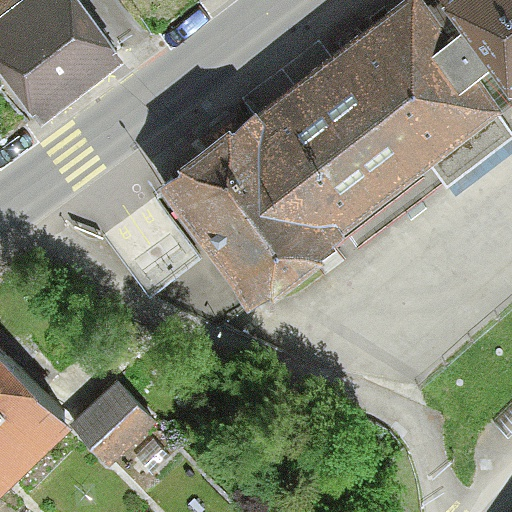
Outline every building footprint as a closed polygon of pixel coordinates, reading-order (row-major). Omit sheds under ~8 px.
[(116,54),(75,0),(9,0),(0,7),(0,72),(34,116),(116,54)] [(511,128),(487,95),(505,82),(442,0),(375,0),(148,173),(238,291),(423,151),(446,181),(511,131),(511,128)] [(511,0),(442,0),(505,82),(511,77),(511,0)] [(0,353),(0,476),(62,420),(0,353)] [(156,417),(115,375),(71,417),(112,459),(156,417)] [(511,430),(511,401),(493,420),(508,435),(511,430)]
